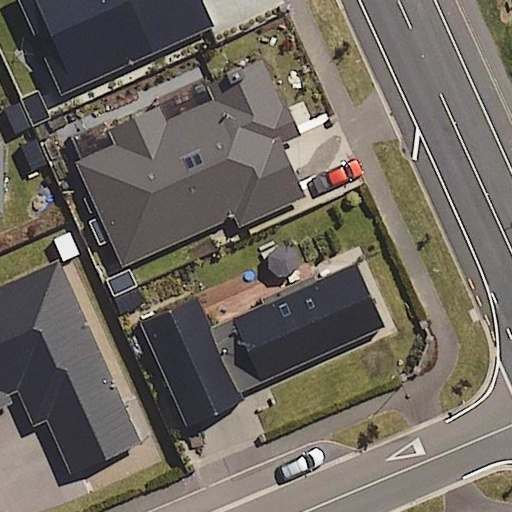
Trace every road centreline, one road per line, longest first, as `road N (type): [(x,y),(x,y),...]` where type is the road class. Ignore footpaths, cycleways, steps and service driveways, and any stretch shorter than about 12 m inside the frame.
road 1 (tertiary): [(398,0),(511,254)]
road 2 (residential): [(511,425),(305,511)]
